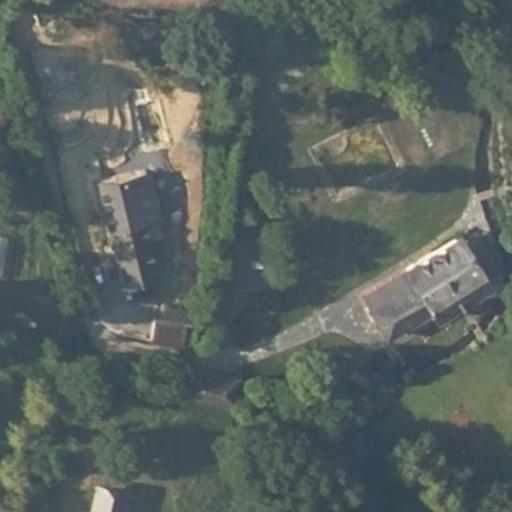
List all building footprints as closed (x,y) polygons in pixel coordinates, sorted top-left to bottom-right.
[(140,168),(91,182),(122,283),(154,274),(138,218),(152,213),(140,168)] [(483,289),(490,284),(473,253),(469,252),(461,238),(405,270),(411,282),(368,307),(384,335),(428,311),(433,316),(483,289)] [(411,282),(405,270),(361,295),(368,307),(411,282)] [(162,304),(154,319),(185,322),(187,307),(162,304)] [(151,339),(190,345),(192,331),(184,329),(185,322),(154,319),(151,339)] [(55,334),(71,338),(74,328),(59,323),(55,334)] [(183,398),(234,403),(237,376),(186,370),(185,370),(183,398)] [(95,487),(89,511),(116,511),(121,491),(95,487)]
